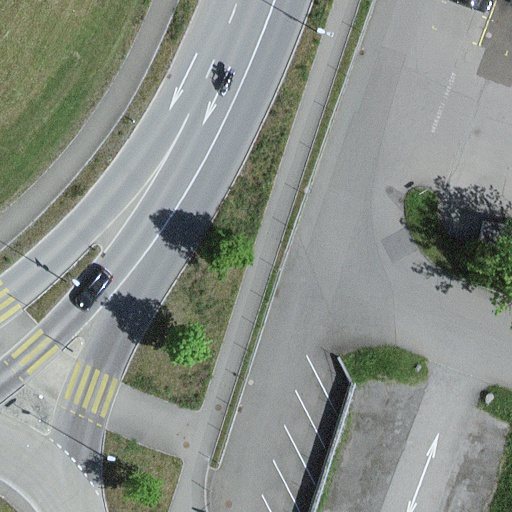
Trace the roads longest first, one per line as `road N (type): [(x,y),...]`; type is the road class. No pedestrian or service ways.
road 1 (secondary): [(221,146),(173,159),(0,309)]
road 2 (primary): [(78,511),(96,382),(119,297)]
road 3 (primary): [(221,146),(191,202),(119,297)]
road 4 (primary): [(289,0),(221,146)]
road 5 (primary): [(119,297),(0,388)]
